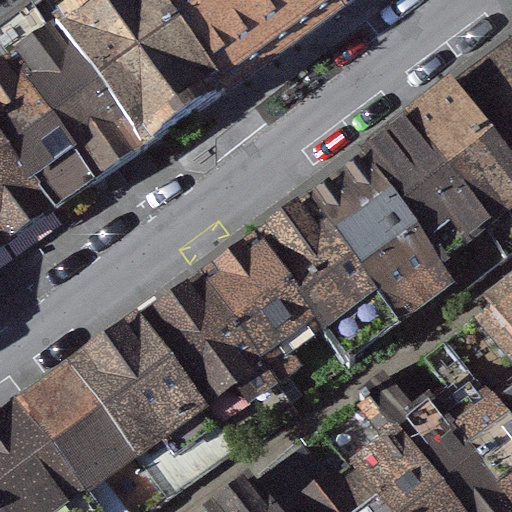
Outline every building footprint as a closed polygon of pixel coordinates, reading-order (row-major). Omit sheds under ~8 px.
[(144,166),(246,97),(183,0),(106,0),(62,31),(144,166)] [(183,0),(246,97),(345,19),(331,0),(183,0)] [(372,0),(331,0),(345,19),(372,0)] [(0,127),(61,225),(144,166),(62,31),(0,77),(0,127)] [(511,48),(469,80),(511,143),(511,48)] [(511,143),(469,80),(371,155),(453,269),(511,223),(511,143)] [(0,268),(61,225),(0,127),(0,268)] [(371,155),(260,235),(331,332),(338,342),(388,306),(408,334),(469,291),(453,269),(371,155)] [(260,235),(198,278),(270,382),(331,332),(260,235)] [(198,278),(142,319),(216,424),(270,382),(198,278)] [(511,371),(511,297),(476,327),(511,371)] [(142,319),(9,415),(82,511),(95,511),(216,424),(142,319)] [(511,371),(476,327),(407,378),(511,505),(511,371)] [(378,511),(511,511),(511,505),(407,378),(324,446),(378,511)] [(82,511),(9,415),(0,422),(0,511),(82,511)] [(279,511),(378,511),(324,446),(264,494),(279,511)] [(279,511),(264,494),(238,511),(279,511)]
